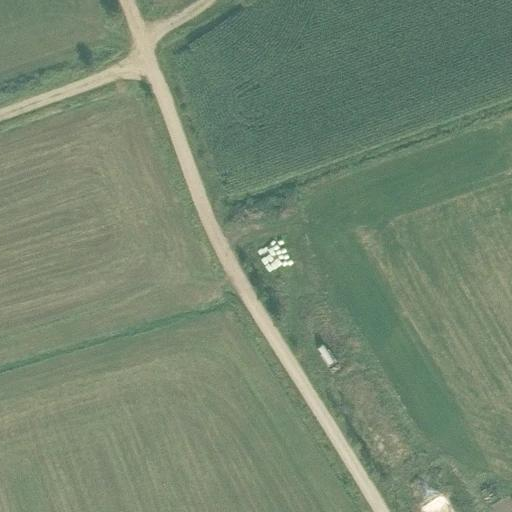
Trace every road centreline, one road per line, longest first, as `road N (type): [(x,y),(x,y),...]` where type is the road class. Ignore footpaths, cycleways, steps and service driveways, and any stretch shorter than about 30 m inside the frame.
road 1 (track): [(378,511),(222,256),(148,67)]
road 2 (track): [(148,67),(0,117)]
